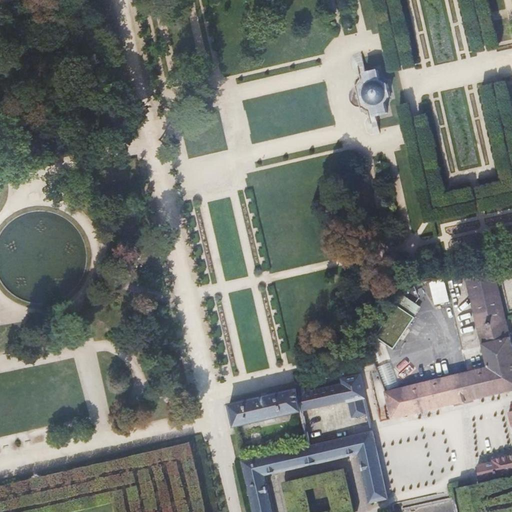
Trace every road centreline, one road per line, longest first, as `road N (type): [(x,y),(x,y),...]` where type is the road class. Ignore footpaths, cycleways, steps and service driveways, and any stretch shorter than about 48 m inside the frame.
road 1 (track): [(216,421),(117,0)]
road 2 (track): [(90,274),(172,306),(411,244)]
road 3 (track): [(332,71),(355,48),(392,42),(403,85),(511,67)]
road 4 (track): [(0,466),(216,421)]
road 5 (track): [(160,177),(345,132)]
road 6 (track): [(420,278),(385,140)]
road 7 (track): [(17,178),(152,142)]
road 8 (track): [(345,132),(375,142),(416,135),(403,85)]
